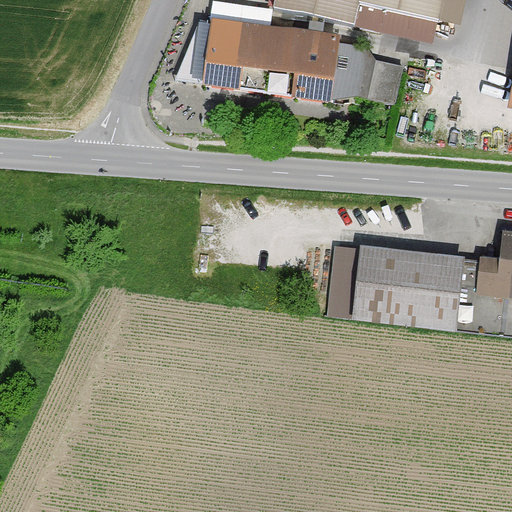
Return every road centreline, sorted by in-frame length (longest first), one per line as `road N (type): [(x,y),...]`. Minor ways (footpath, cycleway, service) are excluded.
road 1 (secondary): [(108,161),(511,190)]
road 2 (residential): [(168,0),(108,161)]
